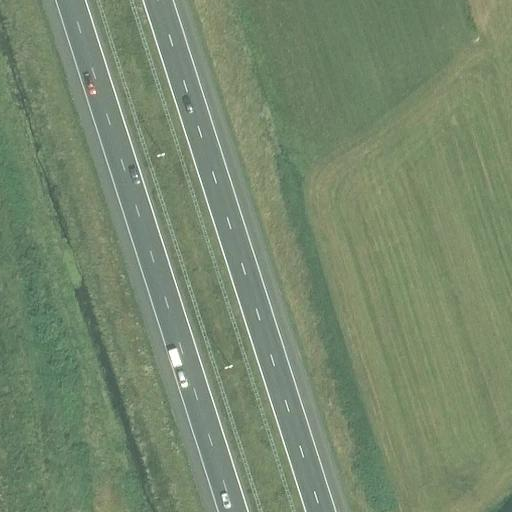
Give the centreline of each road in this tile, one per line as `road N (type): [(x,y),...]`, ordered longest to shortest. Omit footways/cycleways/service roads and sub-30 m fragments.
road 1 (motorway): [(321,511),(158,0)]
road 2 (motorway): [(69,0),(231,511)]
